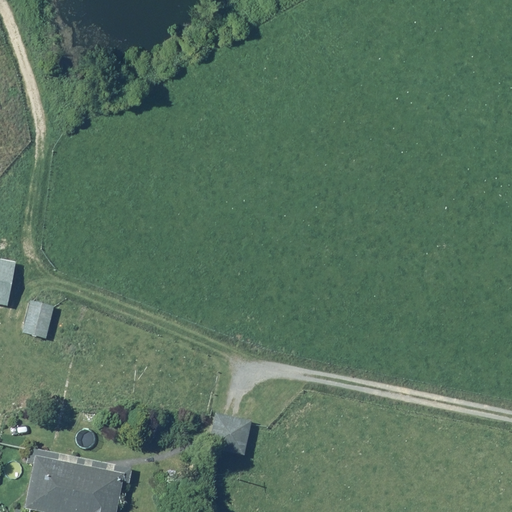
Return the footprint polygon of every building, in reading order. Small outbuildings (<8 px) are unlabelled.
[(0,307),(7,309),(15,264),(0,261),(0,307)] [(54,308),(31,303),(24,335),(47,340),(54,308)] [(61,385),(36,379),(32,395),(58,401),(61,385)] [(253,424),(217,417),(211,451),(246,458),(253,424)] [(134,471),(30,450),(27,466),(35,467),(25,511),(118,511),(124,485),(131,487),(134,471)]
